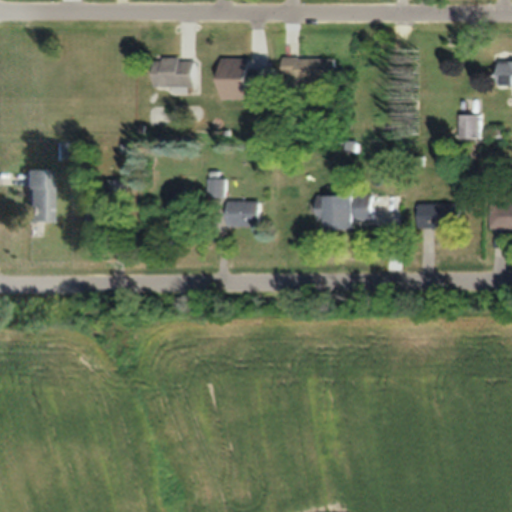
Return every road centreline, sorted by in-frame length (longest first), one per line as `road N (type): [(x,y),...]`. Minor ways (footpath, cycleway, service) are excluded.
road 1 (residential): [(511,14),(0,18)]
road 2 (residential): [(511,279),(0,282)]
